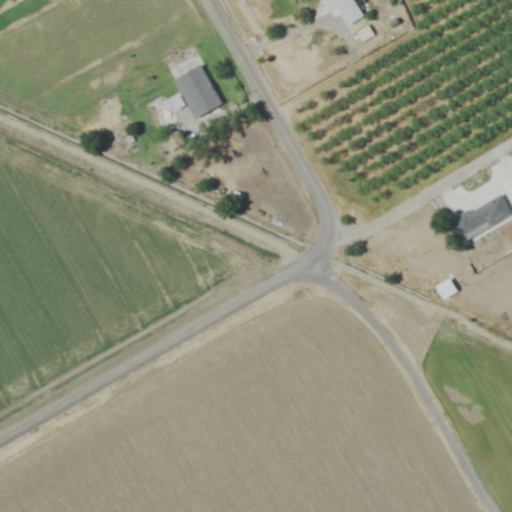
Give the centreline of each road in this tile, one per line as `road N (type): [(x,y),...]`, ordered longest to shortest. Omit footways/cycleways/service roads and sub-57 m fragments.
road 1 (residential): [(0,439),(511,144)]
road 2 (residential): [(207,0),(499,511)]
